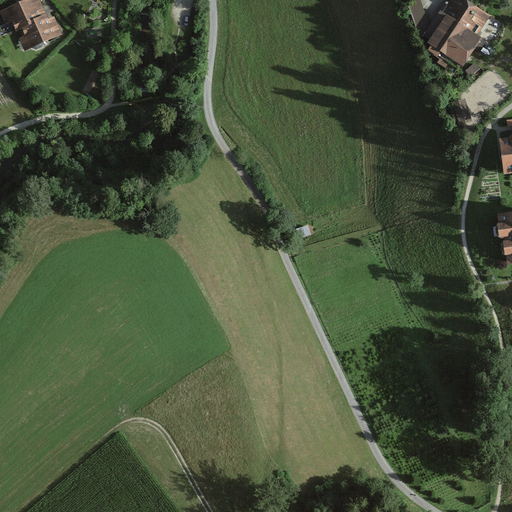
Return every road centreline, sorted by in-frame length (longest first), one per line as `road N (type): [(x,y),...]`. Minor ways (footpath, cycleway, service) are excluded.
road 1 (track): [(213,0),(211,111),(221,139),(270,221),(376,450),(402,487),(434,511)]
road 2 (track): [(499,511),(511,420),(503,349),(467,251),(463,212),(481,141),(511,107)]
road 3 (track): [(212,511),(171,442),(147,421),(115,429),(14,511)]
